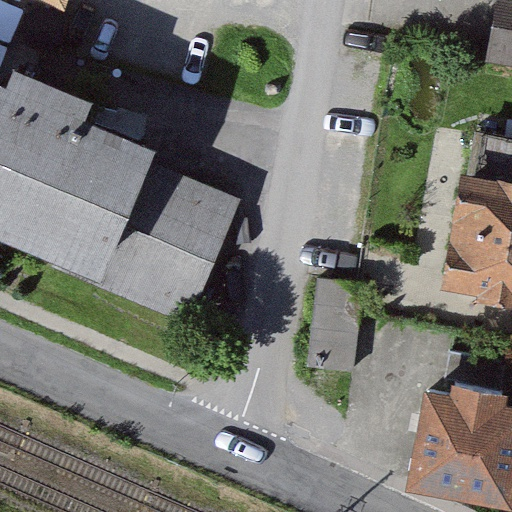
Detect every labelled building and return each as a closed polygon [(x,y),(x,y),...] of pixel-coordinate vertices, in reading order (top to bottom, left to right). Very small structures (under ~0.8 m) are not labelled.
[(37,0),(68,12),(72,0),(37,0)] [(511,0),(499,0),(489,60),(511,63),(511,0)] [(256,184),(0,71),(0,235),(195,322),(256,184)] [(511,127),(481,121),(453,277),(511,288),(511,127)] [(321,279),(318,364),(365,365),(367,280),(321,279)] [(511,406),(429,392),(412,483),(511,500),(511,406)]
